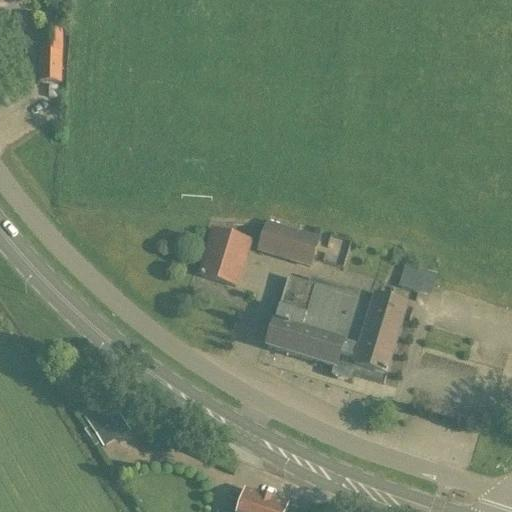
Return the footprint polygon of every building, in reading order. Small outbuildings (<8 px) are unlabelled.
[(38,84),(61,84),(62,32),(40,32),(38,84)] [(257,254),(311,271),(320,239),(266,223),(257,254)] [(211,230),(196,279),(237,291),(251,244),(211,230)] [(398,286),(429,296),(436,273),(404,263),(398,286)] [(287,283),(267,351),(383,387),(405,312),(315,284),(313,291),(287,283)] [(84,419),(103,450),(130,433),(111,402),(84,419)] [(239,511),(286,511),(287,508),(246,493),(239,511)]
